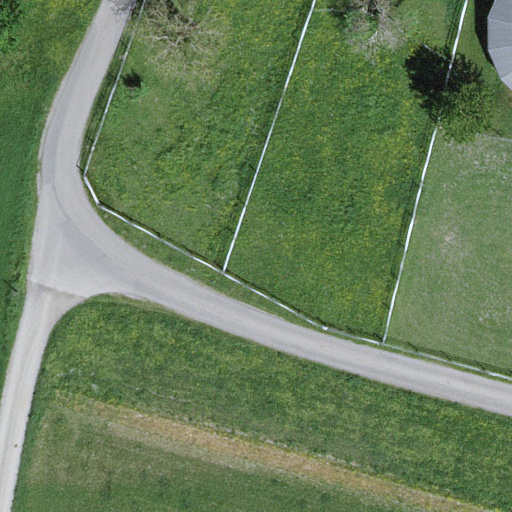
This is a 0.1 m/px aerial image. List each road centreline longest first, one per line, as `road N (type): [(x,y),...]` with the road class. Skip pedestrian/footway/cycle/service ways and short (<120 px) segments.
road 1 (track): [(118,0),(72,116),(65,189),(78,219),(118,255),(188,296),(311,344),(511,399)]
road 2 (track): [(65,189),(0,510)]
